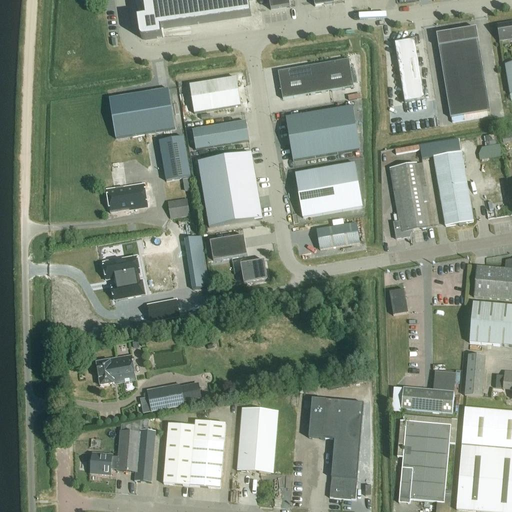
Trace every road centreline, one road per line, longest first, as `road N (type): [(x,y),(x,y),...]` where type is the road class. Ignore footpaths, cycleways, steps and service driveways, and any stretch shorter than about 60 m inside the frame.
road 1 (unclassified): [(250,38),(285,250),(296,268),(511,238)]
road 2 (unclassified): [(23,207),(32,511)]
road 3 (unclassified): [(508,0),(250,38)]
road 4 (track): [(30,0),(23,207)]
road 5 (unclassified): [(250,38),(142,52),(129,43),(121,0)]
road 6 (unclassified): [(188,511),(63,503)]
